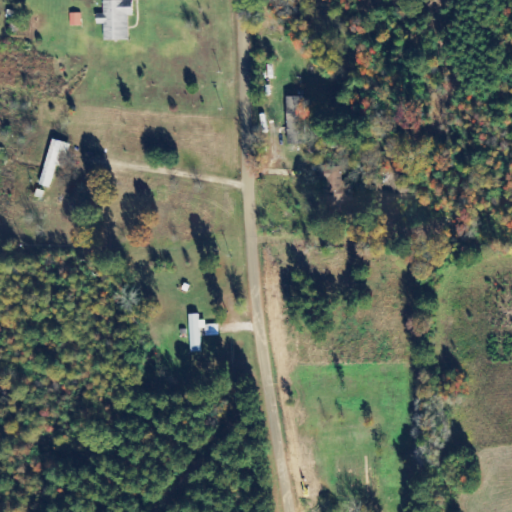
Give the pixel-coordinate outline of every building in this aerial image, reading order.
[(104,41),(129,41),(129,16),(133,16),(133,0),(104,1),(104,15),(97,15),(97,25),(104,25),(104,41)] [(81,26),(81,14),(70,14),(71,26),(81,26)] [(306,145),(305,97),(287,98),(288,145),(306,145)] [(40,186),(50,189),(56,166),(64,168),(71,145),(53,140),(40,186)] [(218,323),(199,323),(199,314),(189,314),(191,353),(201,352),(200,329),(205,329),(206,336),(219,336),(218,323)]
